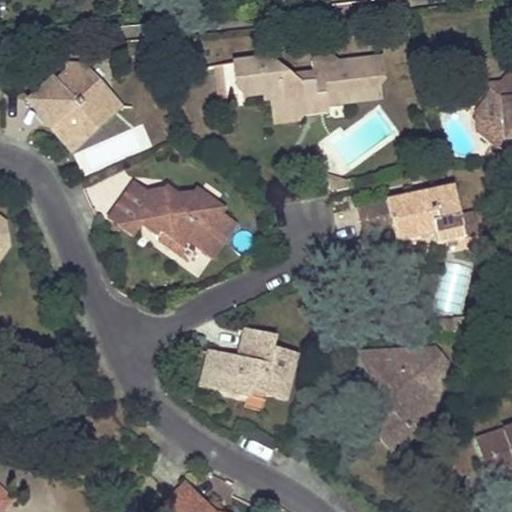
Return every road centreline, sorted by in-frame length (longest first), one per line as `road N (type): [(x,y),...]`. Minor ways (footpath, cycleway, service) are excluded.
road 1 (residential): [(122,347),(141,389),(173,426),(316,511)]
road 2 (residential): [(122,347),(298,265),(308,252),(306,221)]
road 3 (residential): [(0,156),(48,188),(122,347)]
